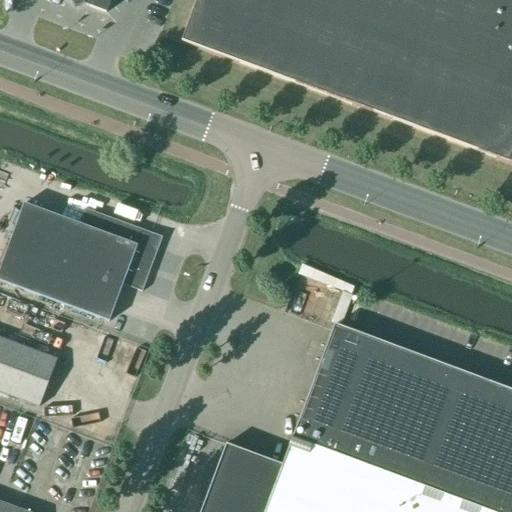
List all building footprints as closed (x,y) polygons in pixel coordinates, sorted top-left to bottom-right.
[(106,14),(111,0),(67,0),(70,1),(73,6),(78,8),(83,6),(106,14)] [(474,151),(511,46),(511,0),(196,0),(181,43),(474,151)] [(511,46),(474,151),(511,165),(511,46)] [(79,226),(23,205),(0,268),(0,283),(109,323),(122,286),(142,293),(158,250),(151,235),(85,210),(79,226)] [(304,264),(299,274),(351,295),(356,285),(304,264)] [(511,511),(511,392),(334,326),(281,467),(225,446),(200,511),(511,511)] [(0,393),(39,408),(56,361),(0,340),(0,393)]
